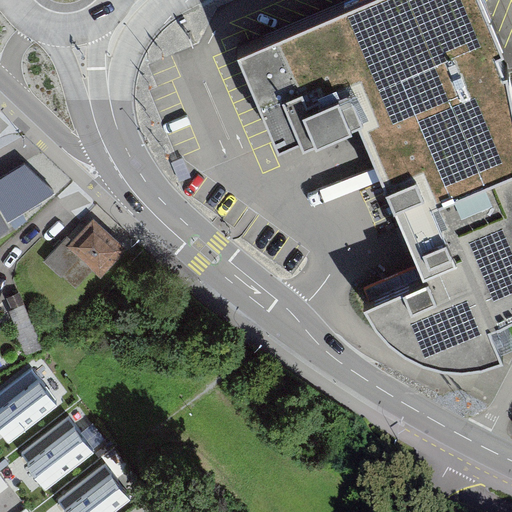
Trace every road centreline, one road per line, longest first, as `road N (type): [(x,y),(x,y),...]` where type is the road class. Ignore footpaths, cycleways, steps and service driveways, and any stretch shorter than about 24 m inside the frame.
road 1 (secondary): [(125,170),(188,237),(332,356),(484,449)]
road 2 (secondary): [(125,170),(122,72),(132,45),(174,0)]
road 3 (secondary): [(125,170),(103,107),(93,23)]
road 4 (secondary): [(56,30),(99,158)]
road 5 (secondary): [(0,82),(81,153),(99,158)]
